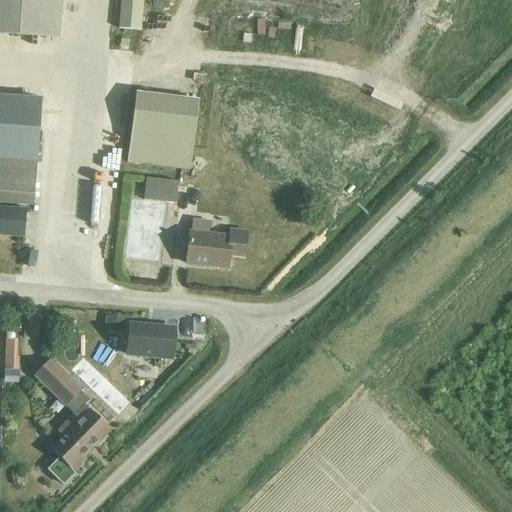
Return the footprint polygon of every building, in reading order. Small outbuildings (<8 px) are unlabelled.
[(0,0),(0,31),(56,35),(58,0),(0,0)] [(120,0),(119,29),(140,31),(142,0),(120,0)] [(235,0),(235,17),(365,24),(366,0),(235,0)] [(117,59),(132,60),(132,37),(117,37),(117,59)] [(189,171),(198,102),(135,94),(127,163),(189,171)] [(0,203),(33,206),(40,100),(0,97),(0,203)] [(171,229),(177,183),(145,179),(143,200),(165,203),(162,228),(171,229)] [(25,215),(0,212),(0,237),(23,239),(25,215)] [(244,258),(247,234),(230,232),(229,238),(209,236),(210,223),(192,221),(191,234),(190,234),(186,265),(228,269),(229,256),(244,258)] [(129,323),(126,356),(171,361),(175,328),(129,323)] [(8,334),(7,366),(21,366),(22,334),(8,334)] [(50,361),(35,377),(49,391),(64,375),(50,361)] [(85,362),(74,373),(86,385),(97,374),(85,362)] [(18,372),(4,372),(4,383),(18,384),(18,372)] [(60,460),(49,471),(64,486),(76,474),(72,470),(110,431),(85,406),(89,401),(80,392),(66,407),(75,416),(58,433),(63,439),(51,451),(60,460)]
